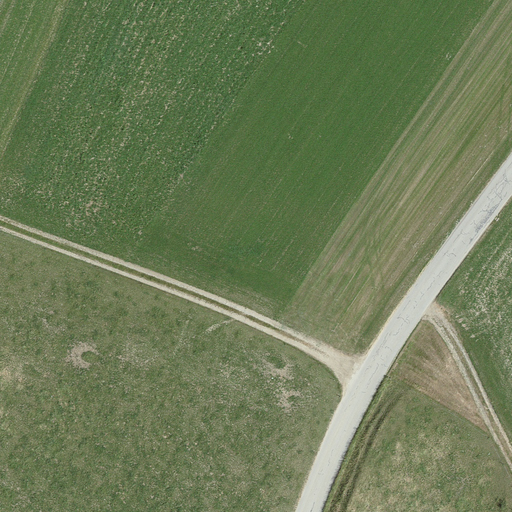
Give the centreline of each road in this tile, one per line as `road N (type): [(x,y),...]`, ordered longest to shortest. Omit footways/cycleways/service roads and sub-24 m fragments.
road 1 (track): [(0,221),(183,288),(370,376)]
road 2 (tertiary): [(308,511),(370,376),(511,174)]
road 3 (track): [(419,299),(446,327),(511,460)]
